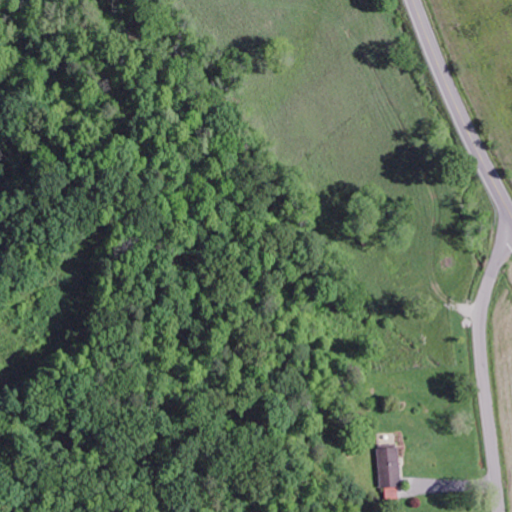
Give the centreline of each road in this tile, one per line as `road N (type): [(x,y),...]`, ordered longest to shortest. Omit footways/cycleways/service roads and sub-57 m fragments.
road 1 (residential): [(502,511),(483,334),(488,292),(511,229)]
road 2 (secondary): [(511,213),(414,0)]
